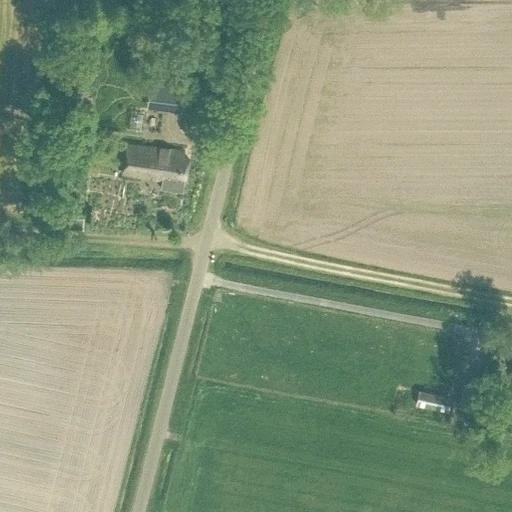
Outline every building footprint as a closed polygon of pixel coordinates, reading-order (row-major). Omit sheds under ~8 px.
[(62,144),(89,148),(94,119),(67,114),(62,144)] [(170,151),(161,150),(162,146),(127,141),(123,170),(163,177),(162,186),(183,189),(188,157),(186,156),(187,150),(171,148),(170,151)] [(86,214),(61,213),(61,225),(85,226),(86,214)] [(471,406),(476,384),(461,381),(457,403),(471,406)] [(447,409),(450,394),(417,386),(414,401),(447,409)]
